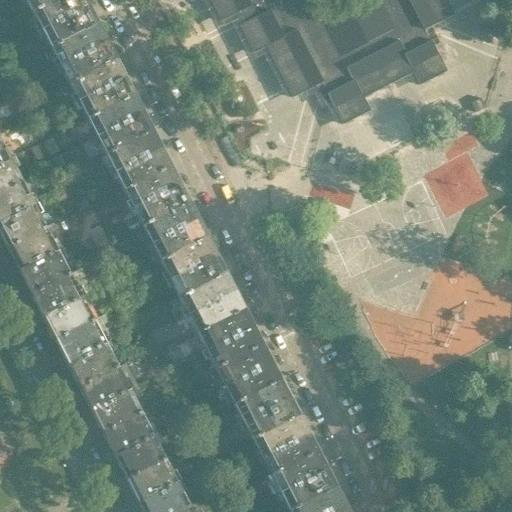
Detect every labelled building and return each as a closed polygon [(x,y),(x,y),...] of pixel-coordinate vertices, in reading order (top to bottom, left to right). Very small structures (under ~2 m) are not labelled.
[(57,0),(23,0),(31,14),(57,0)] [(93,26),(86,13),(79,0),(57,0),(31,14),(49,49),(93,26)] [(208,0),(220,22),(239,12),(240,16),(243,14),(247,21),(238,26),(252,54),(265,47),(291,98),(317,85),(321,92),(318,93),(323,103),(328,100),(342,125),(369,111),(363,98),(389,85),(412,73),(418,86),(446,71),(433,46),(438,43),(434,34),(431,35),(427,28),(454,15),(446,0),(208,0)] [(112,62),(103,45),(93,26),(49,49),(68,85),(112,62)] [(130,97),(121,80),(112,62),(68,85),(86,120),(130,97)] [(148,132),(139,115),(130,97),(86,120),(86,121),(80,124),(79,123),(71,127),(77,138),(91,131),(104,156),(148,132)] [(479,98),(470,103),(475,113),(485,108),(479,98)] [(122,191),(167,169),(148,132),(104,156),(122,191)] [(58,151),(51,139),(42,144),(49,156),(58,151)] [(0,141),(0,165),(10,161),(0,141)] [(66,173),(58,158),(49,162),(58,177),(66,173)] [(10,161),(0,165),(0,194),(22,184),(10,161)] [(353,162),(343,167),(348,176),(358,172),(353,162)] [(184,203),(175,186),(167,169),(122,191),(140,226),(184,203)] [(80,189),(71,172),(59,179),(64,189),(68,195),(80,189)] [(22,184),(0,194),(0,221),(33,205),(22,184)] [(69,197),(68,195),(64,189),(52,194),(57,203),(69,197)] [(203,240),(194,221),(184,203),(140,226),(159,262),(203,240)] [(33,205),(0,221),(0,238),(6,249),(45,229),(33,205)] [(45,229),(6,249),(17,271),(56,251),(45,229)] [(88,235),(91,240),(94,246),(106,240),(100,229),(88,235)] [(97,252),(94,246),(91,240),(83,244),(89,256),(97,252)] [(221,274),(212,256),(203,240),(159,262),(177,297),(221,274)] [(56,251),(17,271),(29,295),(68,275),(56,251)] [(195,333),(240,310),(221,274),(177,297),(195,333)] [(68,275),(29,295),(41,317),(80,298),(68,275)] [(80,298),(41,317),(53,341),(92,321),(80,298)] [(258,346),(248,327),(240,310),(195,333),(214,369),(258,346)] [(92,321),(53,341),(65,364),(104,344),(92,321)] [(104,344),(65,364),(76,386),(115,367),(104,344)] [(276,381),(267,363),(258,346),(214,369),(232,404),(276,381)] [(172,365),(164,349),(154,355),(163,370),(172,365)] [(125,364),(116,369),(115,367),(76,386),(88,409),(127,390),(136,385),(125,364)] [(294,416),(285,399),(276,381),(232,404),(250,439),(294,416)] [(139,413),(127,390),(88,409),(100,433),(139,413)] [(139,413),(100,433),(112,456),(151,436),(139,413)] [(312,451),(304,434),(294,416),(250,439),(268,474),(312,451)] [(163,459),(151,436),(112,456),(124,479),(163,459)] [(331,487),(322,470),(312,451),(268,474),(287,510),(331,487)] [(175,482),(163,459),(124,479),(136,502),(175,482)] [(221,460),(207,466),(213,478),(226,471),(221,460)] [(175,482),(136,502),(140,511),(172,511),(186,505),(175,482)] [(343,511),(340,505),(331,487),(287,510),(287,511),(343,511)] [(230,511),(219,490),(211,495),(220,511),(230,511)]
